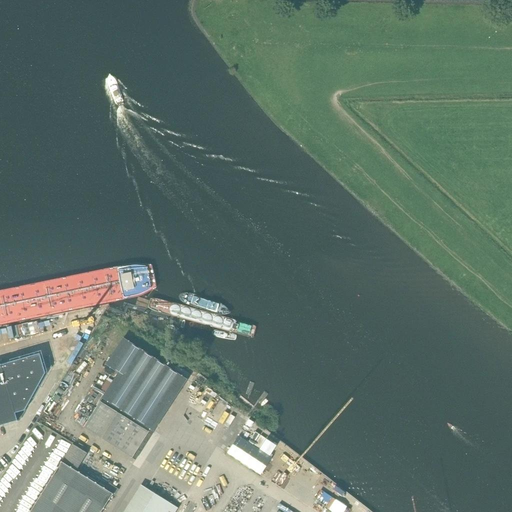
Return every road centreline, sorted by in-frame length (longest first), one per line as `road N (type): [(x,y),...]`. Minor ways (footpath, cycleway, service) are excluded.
road 1 (unknown): [(0,442),(47,394),(52,369),(47,340),(0,347)]
road 2 (unknown): [(96,363),(65,425),(142,479)]
road 3 (unknown): [(142,479),(177,436),(241,471)]
